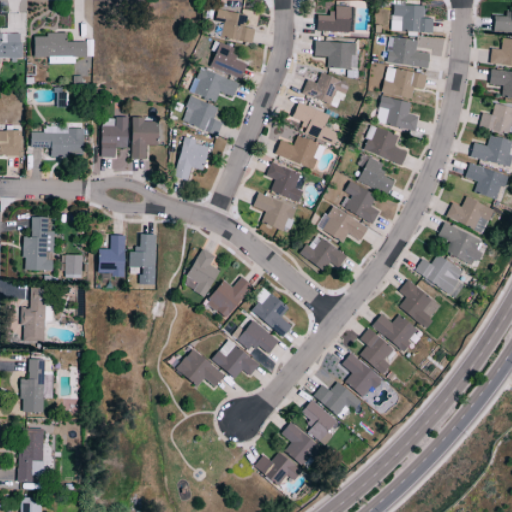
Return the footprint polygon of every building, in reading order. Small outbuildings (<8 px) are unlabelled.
[(430,33),(430,19),(421,19),(421,7),(389,6),(388,32),(430,33)] [(314,15),(314,33),(352,33),(352,13),(348,13),(349,7),(332,7),(332,15),(314,15)] [(511,7),(505,7),(505,17),(491,16),(491,33),(511,33),(511,7)] [(252,30),(242,28),(245,16),(215,10),(213,22),(221,24),(218,39),(249,44),(252,30)] [(31,58),(47,58),(47,64),(73,64),(72,58),(85,58),(84,43),(63,43),(63,34),(44,34),(44,38),(31,38),(31,58)] [(19,35),(0,35),(0,59),(19,59),(19,35)] [(413,53),(415,41),(387,38),(383,64),(425,69),(427,55),(413,53)] [(487,65),(511,67),(511,40),(500,39),(499,51),(489,49),(487,65)] [(311,57),(325,57),(324,69),(354,70),(354,43),(312,42),(311,57)] [(208,70),(239,79),(243,64),(230,61),(234,49),(215,44),(208,70)] [(187,92),(213,103),(218,93),(231,98),(236,84),(197,68),(187,92)] [(409,100),(411,88),(421,90),(424,75),(384,68),(379,94),(409,100)] [(511,73),(488,70),(486,85),(500,87),(499,98),(511,99),(511,73)] [(305,81),(300,96),(337,108),(346,84),(318,74),(314,84),(305,81)] [(409,104),(379,97),(373,123),(412,132),(416,117),(406,115),(409,104)] [(215,107),(187,98),(179,124),(216,135),(220,123),(211,120),(215,107)] [(326,115),(295,104),(290,120),(301,124),(298,134),(330,146),(335,133),(321,128),(326,115)] [(511,108),(492,105),(489,116),(480,114),(477,128),(507,135),(510,122),(511,122),(511,108)] [(129,160),(143,160),(143,146),(155,146),(156,122),(141,122),(141,118),(129,118),(129,160)] [(396,137),(369,126),(359,150),(399,167),(404,153),(392,148),(396,137)] [(28,133),(28,149),(48,149),(48,157),(82,157),(81,128),(42,128),(42,133),(28,133)] [(0,155),(17,156),(18,131),(0,131),(0,155)] [(317,145),(294,136),(291,146),(277,141),(272,156),(308,169),(317,145)] [(471,144),(467,159),(508,168),(510,156),(507,156),(510,142),(487,136),(485,147),(471,144)] [(171,178),(185,182),(189,168),(200,171),(206,148),(193,145),(194,141),(182,138),(171,178)] [(355,182),(386,195),(392,182),(378,176),(383,165),(359,155),(354,166),(360,169),(355,182)] [(298,175),(268,164),(263,177),(272,181),(268,192),(296,203),(301,192),(293,189),(298,175)] [(506,177),(466,165),(462,179),(474,182),(471,194),(498,202),(506,177)] [(341,194),(344,195),(338,207),(370,225),(377,213),(368,208),(374,197),(347,182),(341,194)] [(250,208),(262,212),(259,223),(287,233),(295,208),(254,195),(250,208)] [(491,211),(463,198),(459,208),(450,204),(443,218),(480,235),(491,211)] [(357,242),(365,229),(328,206),(315,229),(340,244),(346,235),(357,242)] [(21,272),(50,272),(50,261),(44,261),(44,254),(52,254),(52,233),(45,232),(46,218),(28,218),(28,238),(21,238),(21,272)] [(478,240),(441,224),(435,237),(448,243),(442,254),(472,267),(478,253),(473,251),(478,240)] [(153,286),(153,235),(137,235),(137,250),(126,250),(126,269),(137,269),(137,286),(153,286)] [(297,257),(318,271),(324,262),(335,270),(344,257),(312,235),(297,257)] [(96,273),(109,274),(109,278),(121,278),(122,237),(107,237),(107,250),(96,250),(96,273)] [(212,257),(199,250),(183,277),(195,283),(190,291),(202,298),(217,272),(207,266),(212,257)] [(79,256),(63,256),(63,279),(80,279),(79,256)] [(453,300),(461,286),(454,281),(460,272),(434,256),(428,265),(420,260),(411,273),(453,300)] [(203,304),(224,320),(250,286),(238,278),(231,288),(221,281),(203,304)] [(396,292),(404,298),(396,309),(424,330),(430,321),(427,319),(437,306),(404,281),(396,292)] [(42,343),(41,288),(27,289),(28,308),(19,309),(20,344),(42,343)] [(286,308),(262,290),(246,312),(281,338),(289,327),(278,319),(286,308)] [(400,352),(416,331),(396,316),(390,324),(378,315),(368,328),(400,352)] [(276,342),(250,321),(241,332),(237,328),(230,337),(250,354),(255,347),(265,355),(276,342)] [(356,340),(364,347),(357,355),(379,376),(388,366),(382,361),(391,351),(366,329),(356,340)] [(247,377),(257,366),(225,341),(209,361),(232,380),(239,371),(247,377)] [(195,387),(201,380),(213,388),(222,375),(188,350),(173,371),(195,387)] [(378,379),(348,354),(338,366),(349,374),(342,383),(361,399),(378,379)] [(19,380),(18,413),(40,414),(40,399),(49,399),(50,361),(26,360),(25,380),(19,380)] [(310,396),(339,422),(357,402),(335,383),(327,392),(320,386),(310,396)] [(338,425),(309,401),(297,415),(311,426),(306,432),(322,446),(338,425)] [(281,452),(301,469),(318,449),(289,423),(278,434),(289,443),(281,452)] [(16,484),(40,484),(41,430),(17,430),(16,484)] [(284,476),(293,482),(300,471),(274,454),(269,462),(259,456),(251,469),(277,486),(284,476)]
